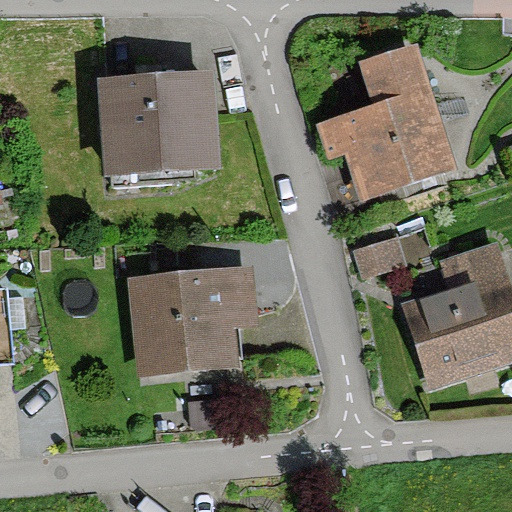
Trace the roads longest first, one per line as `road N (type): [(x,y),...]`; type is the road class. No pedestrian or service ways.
road 1 (residential): [(224,0),(370,447)]
road 2 (residential): [(0,482),(370,447)]
road 3 (residential): [(370,447),(511,437)]
